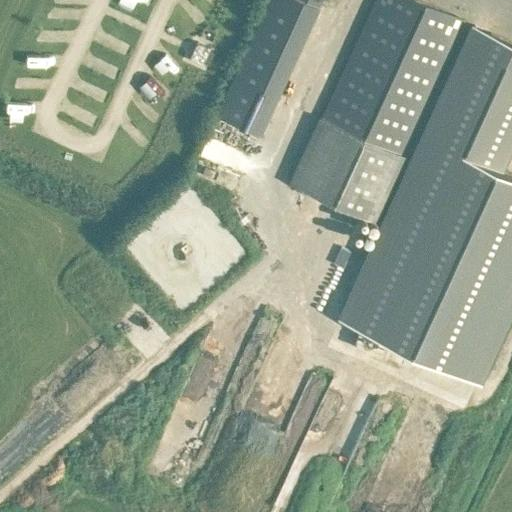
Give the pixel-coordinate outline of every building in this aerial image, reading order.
[(262,0),(213,111),(260,133),(320,0),(262,0)] [(290,182),(371,219),(401,154),(407,157),(410,149),(404,147),(463,19),(421,0),(374,0),(320,117),(320,116),(290,182)] [(477,380),(511,303),(511,173),(499,168),(511,138),(511,41),(474,24),(340,317),(477,380)] [(195,43),(189,56),(190,58),(197,61),(200,63),(202,62),(208,49),(207,46),(198,42),(195,43)] [(199,156),(238,171),(246,152),(207,136),(199,156)]
